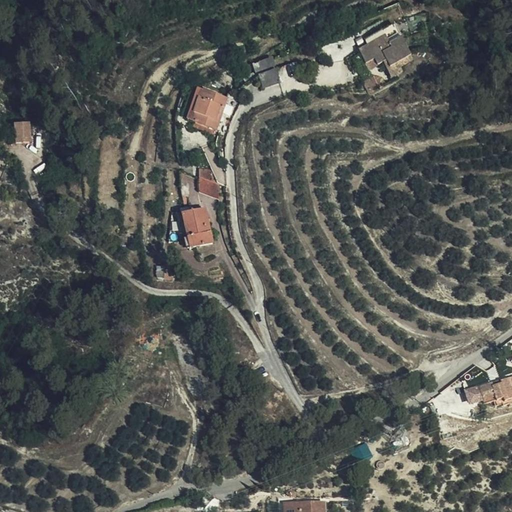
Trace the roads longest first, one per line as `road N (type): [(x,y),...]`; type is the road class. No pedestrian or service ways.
road 1 (residential): [(124,511),(182,492),(252,482),(421,398),(511,333)]
road 2 (unknown): [(280,364),(229,304),(194,292),(153,292),(87,237)]
